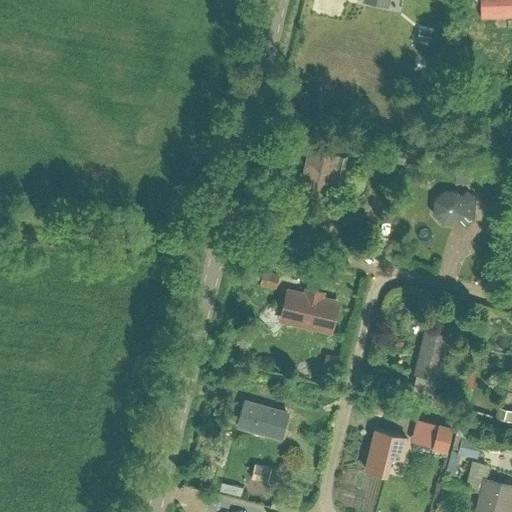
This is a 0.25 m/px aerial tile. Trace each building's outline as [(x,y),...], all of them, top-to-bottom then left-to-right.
[(511,0),(482,0),(483,15),(511,14),(511,0)] [(486,56),(505,61),(511,32),(493,28),(486,56)] [(288,187),(300,190),(299,191),(328,198),(339,156),(309,149),(303,174),(292,172),(288,187)] [(458,192),(444,191),(435,200),(434,213),(443,223),(456,224),(460,220),(466,226),(474,219),(475,199),(467,191),(461,196),(458,192)] [(276,273),(264,269),(260,283),(272,287),(276,273)] [(329,329),(335,302),(323,299),(289,291),(283,318),(329,329)] [(415,372),(438,378),(449,334),(425,329),(415,372)] [(281,437),(288,413),(242,400),(236,423),(281,437)] [(407,417),(405,426),(422,431),(425,422),(407,417)] [(392,459),(394,456),(402,458),(408,436),(377,429),(367,468),(383,472),(387,458),(392,459)] [(467,458),(458,477),(468,482),(478,463),(467,458)] [(476,511),(510,511),(511,505),(511,484),(484,477),(476,511)]
